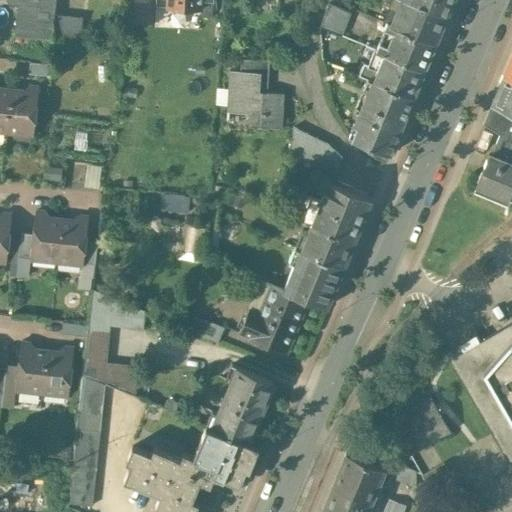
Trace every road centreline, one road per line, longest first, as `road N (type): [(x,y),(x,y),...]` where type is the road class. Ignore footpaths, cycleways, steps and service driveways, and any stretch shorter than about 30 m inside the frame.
road 1 (tertiary): [(278,511),(492,0)]
road 2 (residential): [(352,147),(313,64),(308,0)]
